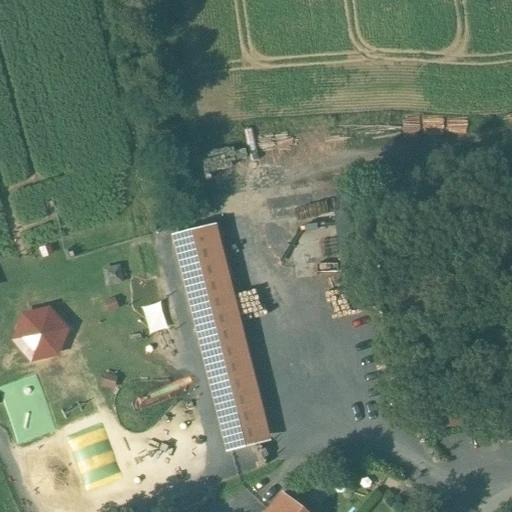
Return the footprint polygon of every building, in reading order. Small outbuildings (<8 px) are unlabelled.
[(217,228),(169,239),(220,456),(268,445),(217,228)] [(351,418),(361,408),(341,387),(344,384),(327,367),(303,389),(329,417),(340,406),(351,418)] [(432,433),(466,419),(459,404),(426,418),(432,433)] [(87,488),(122,475),(103,425),(68,438),(87,488)] [(467,429),(449,440),(462,462),(480,451),(467,429)] [(301,511),(281,495),(267,511),(301,511)]
